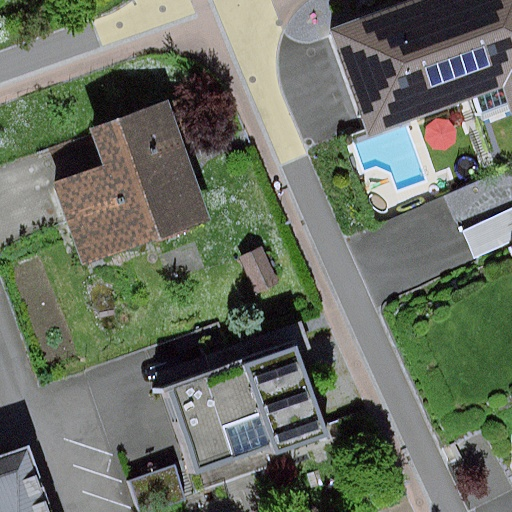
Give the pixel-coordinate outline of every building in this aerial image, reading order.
[(511,0),(392,0),(328,24),(368,130),(470,92),(482,126),(511,114),(511,0)] [(215,218),(174,96),(84,126),(98,167),(60,179),(87,261),(215,218)] [(287,278),(272,241),(248,251),(263,287),(287,278)] [(291,344),(155,394),(187,480),(323,429),(291,344)] [(52,511),(29,443),(0,452),(0,511),(52,511)]
